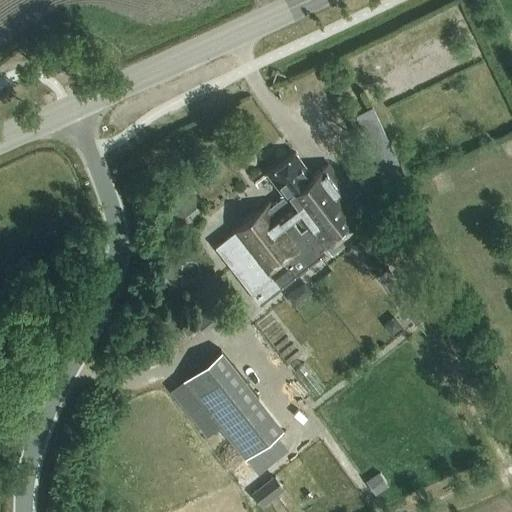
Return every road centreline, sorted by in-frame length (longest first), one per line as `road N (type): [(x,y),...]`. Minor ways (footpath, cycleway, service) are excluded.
road 1 (unclassified): [(24,511),(35,435),(111,284),(118,241),(109,199),(69,109)]
road 2 (secondary): [(69,109),(309,0)]
